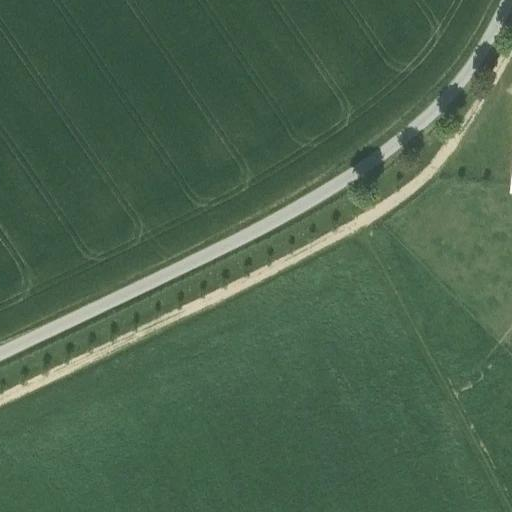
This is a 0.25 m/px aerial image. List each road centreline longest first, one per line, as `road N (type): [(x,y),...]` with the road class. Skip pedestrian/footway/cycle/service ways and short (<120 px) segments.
road 1 (unclassified): [(0,354),(314,200),(382,156),(467,72),(508,0)]
road 2 (track): [(439,167),(360,228),(0,402)]
